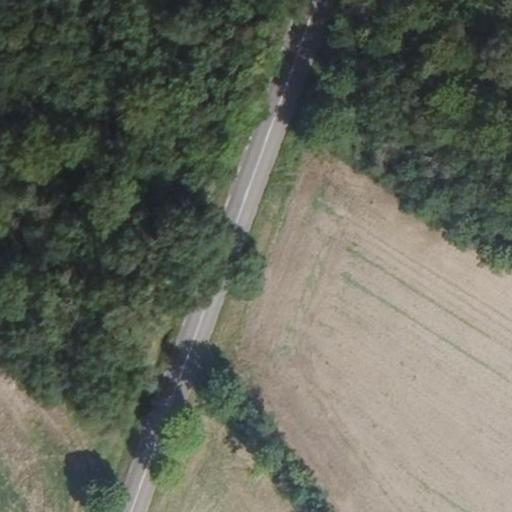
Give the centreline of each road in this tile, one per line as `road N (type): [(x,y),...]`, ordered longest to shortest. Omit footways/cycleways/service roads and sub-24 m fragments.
road 1 (primary): [(127,511),(308,0)]
road 2 (track): [(128,293),(0,144)]
